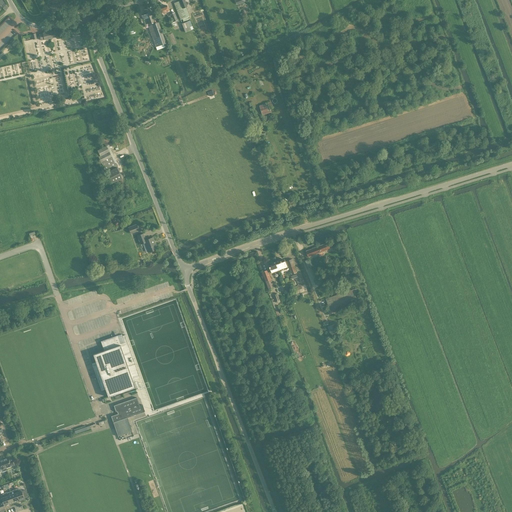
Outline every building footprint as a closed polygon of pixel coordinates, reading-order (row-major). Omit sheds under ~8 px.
[(180,19),(189,16),(186,7),(187,7),(184,0),(182,0),(174,3),(180,19)] [(160,10),(156,11),(159,18),(163,16),(162,14),(169,11),(167,5),(163,7),(162,7),(161,7),(160,8),(160,10)] [(149,24),(154,23),(149,8),(144,10),(145,15),(142,16),(143,19),(147,18),(149,24)] [(185,32),(191,30),(187,22),(182,24),(185,32)] [(155,24),(148,26),(156,47),(157,50),(164,47),(163,44),(155,24)] [(44,40),(55,37),(53,31),(43,34),(40,35),(41,40),(44,39),(44,40)] [(263,107),(260,108),(261,113),(268,111),(270,110),(268,103),(262,105),(263,107)] [(100,156),(98,156),(111,183),(122,178),(106,146),(97,150),(100,156)] [(139,230),(137,225),(128,228),(130,233),(139,230)] [(137,236),(139,240),(141,244),(144,243),(148,252),(156,249),(153,242),(154,242),(153,237),(146,240),(143,233),(137,236)] [(309,257),(330,249),(328,242),(306,250),(309,257)] [(277,261),(280,270),(287,267),(285,260),(281,261),(280,260),(277,261)] [(272,273),(280,270),(277,261),(272,263),(273,264),(270,265),(272,273)] [(294,265),(289,267),(292,275),(297,273),(294,265)] [(262,272),(264,276),(266,281),(271,279),(268,270),(262,272)] [(357,289),(326,299),(330,312),(361,301),(357,289)] [(328,327),(331,335),(338,332),(334,324),(328,327)] [(96,362),(92,364),(101,390),(105,389),(108,396),(108,397),(135,387),(133,381),(140,378),(125,335),(124,335),(122,336),(122,334),(116,336),(102,341),(104,348),(105,350),(101,352),(93,355),(96,362)] [(149,395),(143,397),(144,398),(145,403),(147,407),(149,407),(151,406),(153,405),(151,401),(149,396),(149,395)] [(139,406),(137,398),(114,406),(116,412),(117,411),(118,414),(111,416),(118,436),(132,431),(127,417),(142,412),(144,411),(142,405),(139,406)] [(90,426),(74,431),(76,434),(91,429),(90,426)] [(8,457),(3,459),(7,470),(12,468),(16,466),(14,459),(10,461),(8,457)] [(17,488),(15,489),(19,501),(25,499),(24,497),(27,496),(25,490),(22,491),(21,489),(18,488),(17,489),(17,488)] [(19,501),(15,489),(13,490),(10,492),(14,503),(19,501)] [(9,504),(14,503),(10,492),(7,493),(7,492),(5,493),(9,504)] [(1,499),(2,502),(4,506),(9,504),(5,493),(3,493),(4,497),(1,498),(1,499)]
